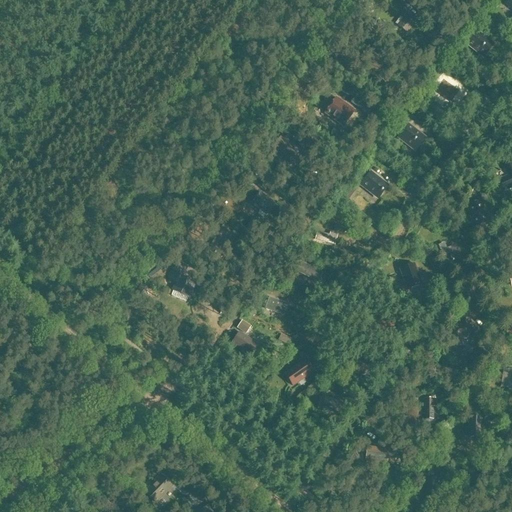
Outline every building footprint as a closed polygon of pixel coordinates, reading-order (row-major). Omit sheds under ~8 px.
[(395,25),(398,27),(397,27),(407,35),(416,22),(404,13),(401,18),(400,18),(395,25)] [(483,57),(492,46),(476,33),(467,45),(483,57)] [(376,75),(384,64),(374,56),(368,51),(360,61),(376,75)] [(443,91),(438,98),(455,110),(465,97),(448,84),(443,91)] [(355,112),(335,98),(324,114),(344,127),(355,112)] [(415,151),(424,140),(407,127),(399,138),(415,151)] [(270,152),(288,165),(299,150),(281,136),(270,152)] [(502,194),(511,189),(511,169),(511,168),(503,171),(506,179),(497,183),(502,194)] [(378,199),(387,188),(370,175),(361,186),(378,199)] [(267,212),(273,205),(260,195),(252,205),(260,210),(257,215),(262,219),(267,212)] [(466,207),(473,229),(488,224),(481,202),(466,207)] [(330,233),(330,236),(317,233),(315,242),(335,246),(337,235),(330,233)] [(224,252),(231,242),(220,234),(211,246),(219,251),(221,249),(224,252)] [(460,259),(454,241),(438,246),(444,264),(460,259)] [(419,255),(426,259),(431,251),(424,247),(419,255)] [(327,277),(322,274),(298,262),(293,271),(322,286),(327,277)] [(406,291),(421,286),(414,265),(399,270),(406,291)] [(188,298),(194,284),(183,279),(184,275),(171,269),(166,280),(176,284),(173,292),(188,298)] [(283,317),(288,305),(269,298),(265,310),(283,317)] [(392,330),(394,323),(375,319),(372,332),(383,334),(384,329),(392,330)] [(244,335),(250,328),(241,321),(236,329),(244,335)] [(467,340),(469,341),(478,331),(468,322),(466,323),(462,323),(461,322),(451,332),(461,341),(462,340),(467,340)] [(249,356),(256,346),(239,335),(232,345),(249,356)] [(370,373),(371,364),(360,363),(360,358),(353,358),(351,374),(360,375),(360,371),(370,373)] [(292,387),(311,373),(304,362),(284,375),(292,387)] [(450,364),(444,370),(452,377),(458,370),(450,364)] [(511,371),(503,370),(502,374),(500,389),(511,389),(511,371)] [(436,399),(433,399),(424,400),(424,421),(424,424),(433,424),(433,421),(433,409),(436,409),(436,399)] [(324,400),(324,402),(319,401),(318,410),(323,411),(341,414),(343,403),(324,400)] [(480,438),(481,419),(469,419),(468,438),(480,438)] [(386,463),(387,451),(367,449),(366,461),(386,463)] [(154,504),(172,486),(160,474),(155,480),(156,481),(143,493),(154,504)] [(424,481),(423,502),(437,503),(437,481),(424,481)]
